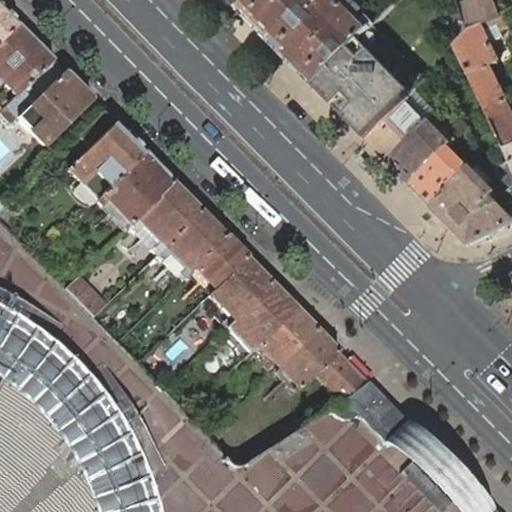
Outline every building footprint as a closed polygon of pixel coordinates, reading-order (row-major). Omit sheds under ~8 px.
[(229,0),(241,12),(252,0),(229,0)] [(252,0),(241,12),(264,36),(315,87),(333,70),(352,50),(373,30),(361,0),(252,0)] [(503,18),(495,0),(477,0),(461,7),(471,32),(480,28),(503,18)] [(0,41),(16,26),(0,9),(0,41)] [(503,18),(480,28),(471,32),(458,49),(472,77),(507,151),(511,148),(511,112),(492,68),(499,65),(489,45),(504,38),(502,33),(510,29),(505,17),(503,18)] [(52,63),(16,26),(0,41),(0,82),(0,83),(15,98),(52,63)] [(333,70),(315,87),(368,141),(392,118),(407,103),(415,96),(426,86),(372,32),(352,50),(333,70)] [(63,73),(52,63),(15,98),(4,108),(15,120),(18,123),(42,147),(89,100),(63,73)] [(392,118),(368,141),(389,163),(428,125),(407,103),(392,118)] [(0,111),(0,122),(9,132),(18,123),(15,120),(4,108),(0,111)] [(65,173),(94,203),(143,155),(113,125),(101,113),(75,139),(87,151),(65,173)] [(389,163),(412,187),(452,149),(457,143),(444,130),(437,123),(433,119),(428,125),(389,163)] [(412,187),(435,210),(474,171),(452,149),(412,187)] [(472,248),(511,228),(511,161),(509,154),(499,159),(505,171),(494,181),(490,177),(485,171),(479,166),(474,171),(435,210),(472,248)] [(143,155),(94,203),(100,208),(105,203),(128,228),(173,185),(143,155)] [(200,213),(173,185),(128,228),(127,229),(134,235),(138,230),(154,246),(149,250),(155,257),(200,213)] [(105,203),(100,208),(107,215),(111,220),(123,233),(127,229),(128,228),(105,203)] [(175,277),(180,282),(187,276),(193,270),(225,238),(200,213),(155,257),(161,263),(166,258),(180,272),(175,277)] [(138,230),(134,235),(140,241),(143,245),(149,250),(154,246),(138,230)] [(246,260),(225,238),(193,270),(214,291),(246,260)] [(166,258),(161,263),(166,268),(171,272),(175,277),(180,272),(166,258)] [(214,291),(207,297),(211,301),(227,317),(224,320),(228,325),(270,284),(246,260),(214,291)] [(199,288),(207,297),(214,291),(193,270),(187,276),(196,285),(199,288)] [(77,278),(65,289),(93,318),(106,306),(77,278)] [(228,325),(224,330),(247,356),(248,354),(255,348),(294,309),(270,284),(228,325)] [(0,511),(158,511),(157,502),(144,466),(130,435),(123,425),(117,415),(104,396),(58,343),(17,317),(6,310),(0,306),(0,511)] [(316,331),(294,309),(255,348),(277,369),(316,331)] [(310,380),(318,388),(346,362),(337,353),(316,331),(277,369),(272,373),(278,379),(282,375),(291,385),(287,389),(293,395),(310,380)] [(252,358),(269,377),(272,373),(277,369),(255,348),(248,354),(252,358)] [(318,388),(333,405),(367,383),(346,362),(318,388)] [(282,375),(278,379),(281,383),(284,386),(287,389),(291,385),(282,375)] [(333,405),(325,410),(330,416),(331,415),(336,419),(340,421),(346,422),(351,420),(354,418),(355,419),(357,418),(387,448),(398,437),(410,426),(367,383),(333,405)] [(398,437),(387,448),(426,487),(450,511),(481,511),(488,506),(449,466),(410,426),(398,437)]
